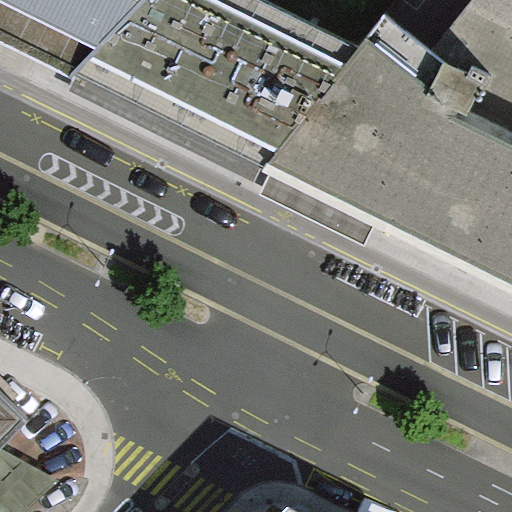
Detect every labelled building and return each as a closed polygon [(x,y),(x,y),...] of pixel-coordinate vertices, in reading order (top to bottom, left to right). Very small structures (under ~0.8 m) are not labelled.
[(76,74),(145,0),(0,0),(0,35),(4,38),(76,74)] [(264,167),(361,46),(265,0),(145,0),(76,74),(264,167)] [(511,0),(475,0),(433,51),(462,74),(448,101),(511,132),(511,0)] [(448,101),(462,74),(433,51),(409,31),(387,13),(361,46),(264,167),(293,181),(386,227),(448,101)] [(511,132),(448,101),(386,227),(511,288),(511,132)] [(0,511),(26,511),(43,496),(0,453),(0,445),(28,415),(0,387),(0,511)] [(62,480),(0,451),(0,453),(43,496),(62,480)]
